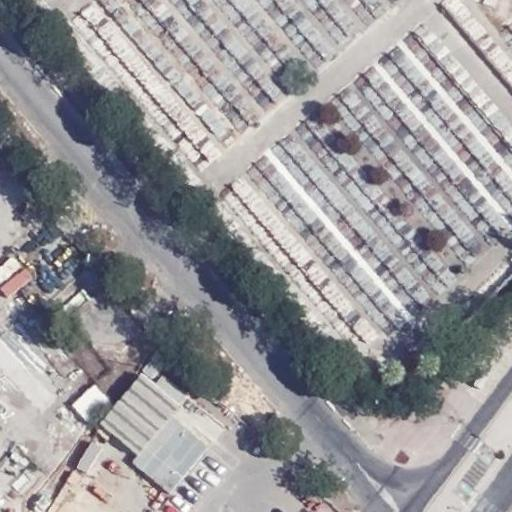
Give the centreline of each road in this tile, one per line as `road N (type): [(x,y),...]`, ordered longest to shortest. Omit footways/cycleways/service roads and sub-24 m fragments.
road 1 (unclassified): [(0,52),(397,511)]
road 2 (primary): [(511,378),(409,511)]
